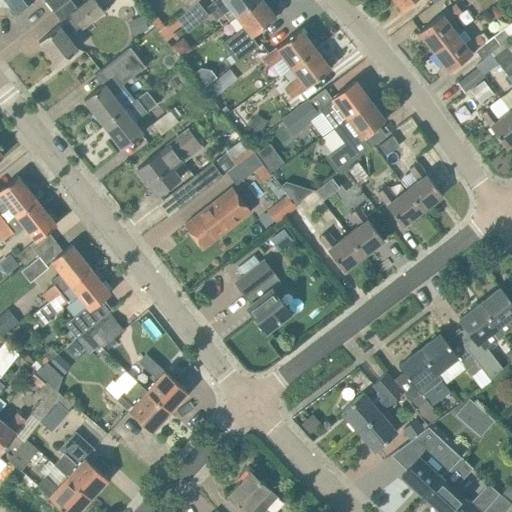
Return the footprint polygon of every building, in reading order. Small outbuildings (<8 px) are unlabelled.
[(6,0),(16,11),(29,0),(6,0)] [(44,0),(54,12),(68,0),(44,0)] [(86,0),(77,7),(71,0),(68,0),(54,12),(62,22),(72,15),(81,26),(83,29),(105,11),(96,0),(86,0)] [(176,0),(185,10),(197,0),(198,0),(176,0)] [(185,10),(177,17),(182,23),(188,31),(199,23),(209,15),(198,0),(197,0),(185,10)] [(237,16),(257,0),(217,0),(208,7),(216,18),(231,7),(237,16)] [(252,35),(277,16),(264,0),(257,0),(237,16),(244,25),(222,42),(236,61),(259,45),(252,35)] [(395,0),(402,8),(413,0),(395,0)] [(434,51),(457,33),(449,21),(462,11),(456,3),(442,14),(442,13),(419,31),(434,51)] [(148,27),(143,15),(128,22),(133,33),(148,27)] [(511,21),(485,41),(483,43),(491,52),(505,42),(511,37),(511,21)] [(60,24),(39,41),(57,64),(78,49),(68,36),(60,24)] [(159,30),(167,41),(175,34),(173,31),(168,24),(165,26),(159,30)] [(292,67),(316,48),(302,28),(277,46),(278,47),(263,58),(269,66),(283,55),(292,67)] [(485,41),(479,34),(466,44),(457,33),(434,51),(449,70),(472,52),(472,51),(483,43),(485,41)] [(511,74),(511,51),(505,42),(491,52),(494,55),(493,56),(509,77),(511,74)] [(92,110),(103,123),(135,99),(116,75),(138,58),(130,46),(99,70),(108,81),(84,99),(85,100),(87,98),(94,108),(92,110)] [(306,86),(331,68),(316,48),(292,67),(299,77),(285,87),(291,96),(305,86),(306,86)] [(465,92),(484,77),(477,67),(457,82),(465,92)] [(204,86),(217,76),(211,69),(199,78),(204,86)] [(217,78),(207,86),(215,95),(225,88),(217,78)] [(333,126),(370,98),(356,79),(332,97),(319,107),(333,126)] [(511,89),(501,98),(510,109),(511,112),(511,89)] [(147,90),(136,98),(147,111),(157,103),(155,100),(147,90)] [(213,100),(211,96),(179,120),(179,121),(178,121),(183,127),(216,103),(213,100)] [(135,121),(147,111),(136,98),(135,99),(103,123),(114,137),(116,136),(124,146),(122,147),(123,148),(144,132),(135,121)] [(293,134),(320,114),(308,98),(281,118),(293,134)] [(362,136),(386,119),(370,98),(333,126),(344,141),(325,155),(337,171),(370,146),(362,136)] [(501,98),(481,113),(506,146),(511,141),(511,112),(510,109),(501,98)] [(179,121),(179,120),(170,109),(152,123),(161,134),(178,121),(179,121)] [(256,113),(246,130),(259,137),(268,120),(256,113)] [(181,159),(183,162),(203,147),(189,128),(159,151),(137,167),(158,194),(180,178),(172,167),(181,159)] [(387,154),(400,145),(393,135),(380,144),(387,154)] [(208,185),(226,172),(226,171),(253,151),(244,138),(198,172),(208,185)] [(253,151),(226,171),(226,172),(236,184),(253,171),(262,182),(272,175),(254,150),(253,151)] [(358,161),(348,168),(359,183),(369,176),(358,161)] [(406,188),(423,210),(443,194),(418,161),(409,168),(418,179),(406,188)] [(208,185),(198,172),(174,190),(185,204),(208,185)] [(0,228),(37,199),(18,174),(0,189),(0,193),(6,201),(0,205),(0,228)] [(423,210),(406,188),(395,197),(386,185),(377,192),(403,225),(423,210)] [(184,224),(203,248),(251,210),(232,186),(184,224)] [(314,192),(304,200),(309,207),(319,199),(314,192)] [(288,195),(274,205),(282,216),(296,206),(288,195)] [(37,199),(0,228),(0,239),(1,241),(13,232),(15,235),(26,227),(36,240),(57,224),(37,199)] [(364,255),(384,239),(359,206),(351,213),(359,224),(347,233),(364,255)] [(298,208),(288,215),(306,239),(316,231),(298,208)] [(284,227),(270,238),(279,250),(292,239),(284,227)] [(364,255),(347,233),(337,241),(328,230),(319,237),(344,270),(364,255)] [(25,265),(38,254),(30,243),(17,254),(25,265)] [(53,284),(42,293),(48,301),(91,268),(72,243),(51,259),(61,272),(50,280),(53,284)] [(39,256),(21,270),(30,280),(47,266),(39,256)] [(243,276),(235,282),(244,293),(252,304),(248,307),(266,330),(280,318),(290,311),(286,307),(273,290),(282,283),(273,271),(264,260),(243,276)] [(76,336),(109,310),(101,300),(110,292),(91,268),(48,301),(34,312),(36,314),(35,315),(42,324),(50,318),(53,319),(55,317),(56,314),(57,313),(57,312),(64,307),(62,305),(67,300),(69,303),(79,295),(87,305),(65,322),(76,336)] [(511,324),(507,319),(511,315),(511,302),(500,287),(480,302),(504,334),(511,327),(511,324)] [(487,347),(504,334),(480,302),(459,318),(466,327),(456,334),(472,355),(489,378),(501,369),(503,368),(487,347)] [(0,329),(4,335),(19,321),(8,308),(0,314),(0,329)] [(101,345),(103,347),(124,329),(109,310),(76,336),(77,337),(87,329),(100,346),(101,345)] [(77,339),(89,352),(98,344),(86,331),(77,339)] [(419,349),(438,372),(459,357),(440,333),(419,349)] [(0,408),(5,402),(0,397),(0,390),(4,385),(0,381),(0,376),(18,353),(6,340),(0,346),(0,408)] [(438,373),(438,372),(419,349),(399,364),(421,393),(411,401),(421,413),(420,414),(428,424),(440,416),(423,393),(442,378),(438,373)] [(71,365),(58,352),(48,362),(61,376),(71,365)] [(148,390),(170,411),(188,391),(146,352),(138,361),(158,379),(148,390)] [(472,355),(462,363),(481,389),(492,381),(489,378),(472,355)] [(497,383),(501,380),(501,369),(489,378),(492,381),(497,383)] [(358,430),(380,411),(403,391),(386,372),(373,384),(380,391),(370,399),(363,391),(341,410),(358,430)] [(152,430),(170,411),(148,390),(137,379),(126,391),(125,390),(118,398),(152,430)] [(44,397),(31,413),(41,420),(62,394),(47,380),(41,387),(37,391),(44,397)] [(63,394),(57,400),(67,408),(72,402),(63,394)] [(358,430),(375,450),(397,431),(380,411),(358,430)] [(0,451),(15,434),(14,433),(26,419),(18,412),(7,424),(0,418),(0,451)] [(488,413),(474,429),(480,435),(494,419),(488,413)] [(314,414),(303,423),(311,432),(322,422),(314,414)] [(416,418),(404,428),(411,436),(423,428),(416,418)] [(64,452),(54,463),(68,476),(91,497),(108,478),(86,458),(95,448),(75,430),(59,448),(64,452)] [(9,460),(21,470),(38,449),(26,438),(24,441),(9,460)] [(420,455),(402,474),(425,496),(443,476),(451,468),(461,457),(462,456),(454,449),(443,460),(442,459),(434,467),(420,455)] [(443,476),(425,496),(436,506),(433,509),(433,511),(452,511),(465,497),(454,487),(472,467),(461,457),(451,468),(443,476)] [(46,475),(37,485),(67,511),(76,511),(91,497),(68,476),(54,463),(49,460),(40,470),(46,475)] [(251,471),(228,495),(245,511),(244,511),(270,511),(267,508),(278,496),(251,471)] [(511,499),(511,498),(511,483),(510,482),(502,491),(511,499)] [(504,511),(511,503),(499,492),(482,511),(504,511)] [(465,497),(452,511),(481,511),(482,511),(466,498),(465,497)]
